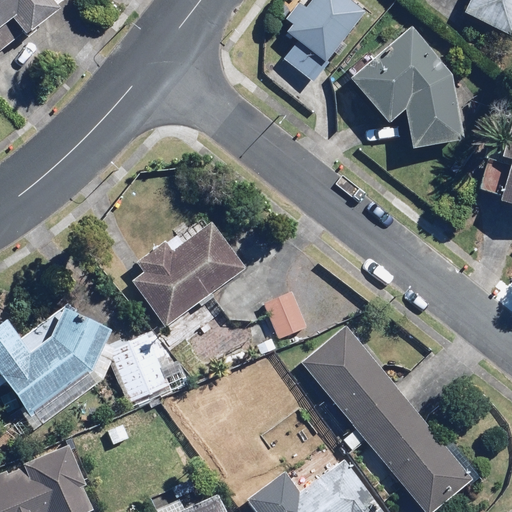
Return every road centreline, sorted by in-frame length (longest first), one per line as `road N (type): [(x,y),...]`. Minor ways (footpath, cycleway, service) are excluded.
road 1 (residential): [(159,60),(511,340)]
road 2 (residential): [(159,60),(0,209)]
